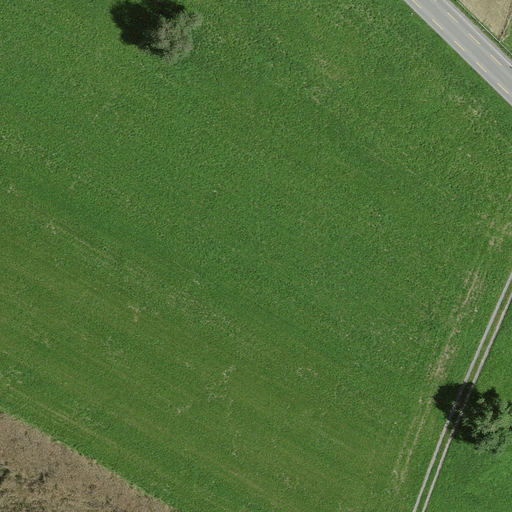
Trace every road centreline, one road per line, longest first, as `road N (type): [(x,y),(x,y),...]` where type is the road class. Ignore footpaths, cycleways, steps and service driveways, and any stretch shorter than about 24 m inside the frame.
road 1 (track): [(511,304),(445,429),(416,511)]
road 2 (tertiary): [(421,0),(511,88)]
